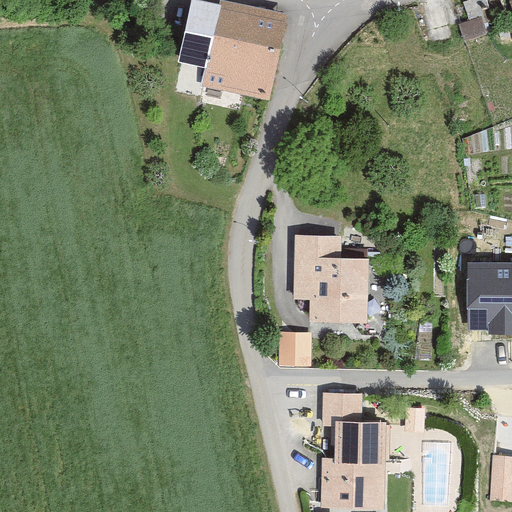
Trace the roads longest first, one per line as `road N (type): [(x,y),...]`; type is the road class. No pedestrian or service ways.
road 1 (unclassified): [(258,376),(241,242),(318,0)]
road 2 (residential): [(258,376),(511,377)]
road 3 (unclassified): [(290,511),(258,376)]
